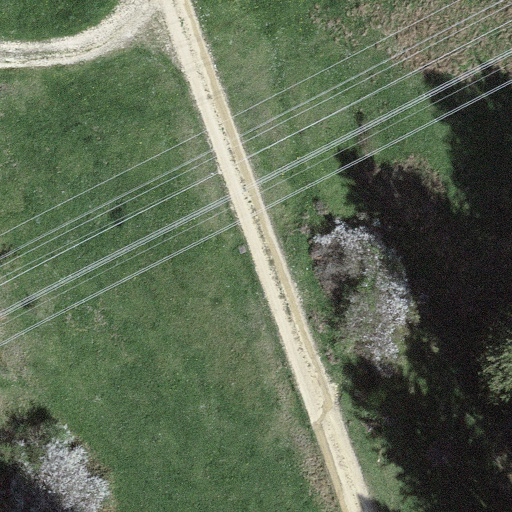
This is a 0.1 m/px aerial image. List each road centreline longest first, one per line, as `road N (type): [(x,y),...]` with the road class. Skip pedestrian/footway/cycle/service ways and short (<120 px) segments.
road 1 (track): [(175,0),(362,511)]
road 2 (track): [(142,0),(81,48),(0,54)]
